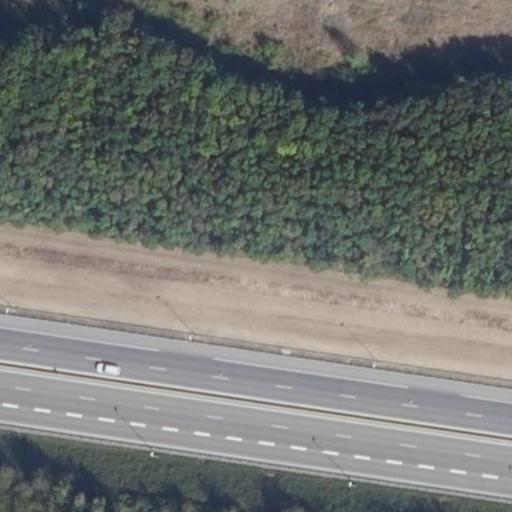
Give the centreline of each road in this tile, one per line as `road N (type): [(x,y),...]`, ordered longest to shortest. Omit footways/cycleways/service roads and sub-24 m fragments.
road 1 (track): [(0,220),(511,301)]
road 2 (motorway): [(511,422),(0,347)]
road 3 (motorway): [(0,394),(511,463)]
